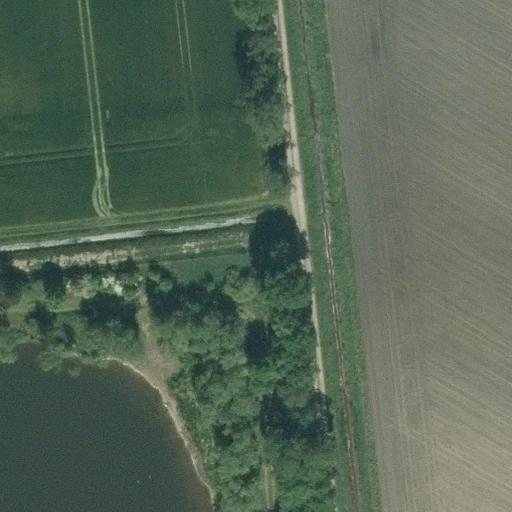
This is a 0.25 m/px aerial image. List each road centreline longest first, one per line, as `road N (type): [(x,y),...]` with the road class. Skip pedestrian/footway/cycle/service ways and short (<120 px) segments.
road 1 (track): [(318,511),(261,0)]
road 2 (track): [(0,254),(129,253),(287,233)]
